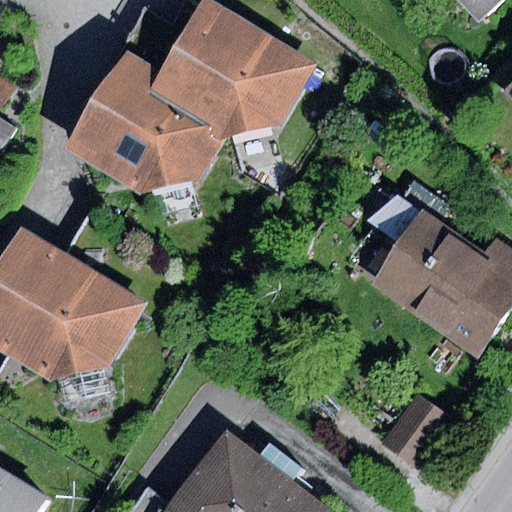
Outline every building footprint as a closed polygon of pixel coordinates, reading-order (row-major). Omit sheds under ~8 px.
[(204,0),(199,7),(154,87),(232,131),(284,126),(321,65),(210,0),(204,0)] [(456,0),(478,21),(499,0),(456,0)] [(149,11),(118,67),(154,87),(199,7),(189,2),(175,26),(149,11)] [(414,39),(400,54),(414,68),(428,52),(414,39)] [(232,131),(154,87),(118,67),(70,151),(144,195),(203,180),(232,131)] [(0,109),(13,89),(0,80),(0,109)] [(511,81),(501,91),(511,102),(511,81)] [(0,152),(15,129),(0,119),(0,152)] [(93,206),(65,254),(148,303),(179,320),(207,271),(93,206)] [(511,313),(511,249),(456,211),(445,227),(424,213),(372,286),(479,360),(511,313)] [(65,254),(23,230),(0,268),(0,350),(54,382),(108,371),(148,303),(65,254)] [(416,394),(382,443),(417,467),(451,419),(416,394)] [(174,509),(172,511),(333,511),(229,435),(174,509)] [(0,472),(0,511),(43,511),(50,502),(0,472)] [(172,511),(174,509),(148,490),(131,511),(172,511)]
